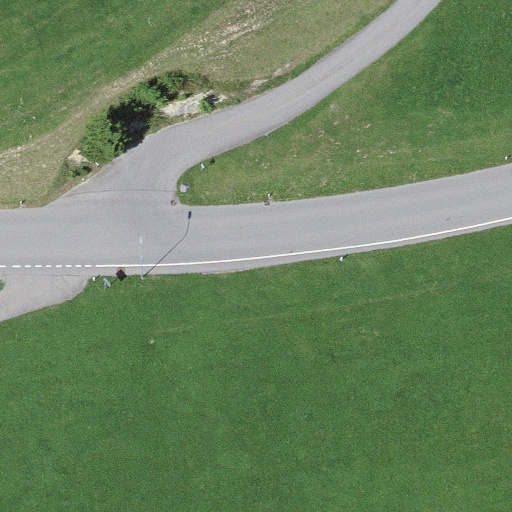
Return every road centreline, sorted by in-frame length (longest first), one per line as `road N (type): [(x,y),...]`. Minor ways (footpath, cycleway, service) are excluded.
road 1 (track): [(427,0),(357,68),(167,157),(103,240),(40,291),(0,307)]
road 2 (tertiary): [(511,192),(444,209),(246,232),(0,241)]
